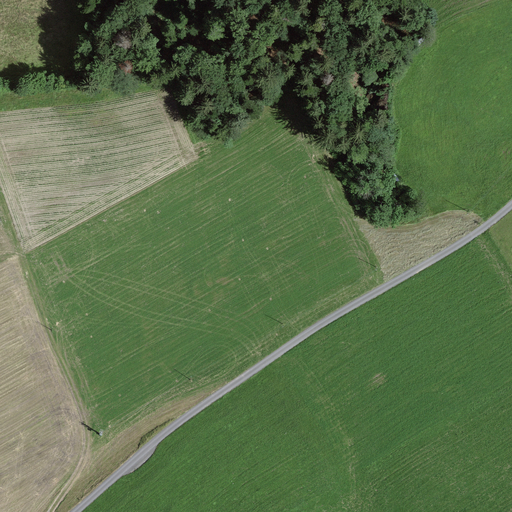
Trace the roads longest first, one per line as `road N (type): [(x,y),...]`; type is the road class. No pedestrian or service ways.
road 1 (unclassified): [(74,511),(168,429),(511,204)]
road 2 (track): [(55,346),(86,429),(81,459),(50,511)]
